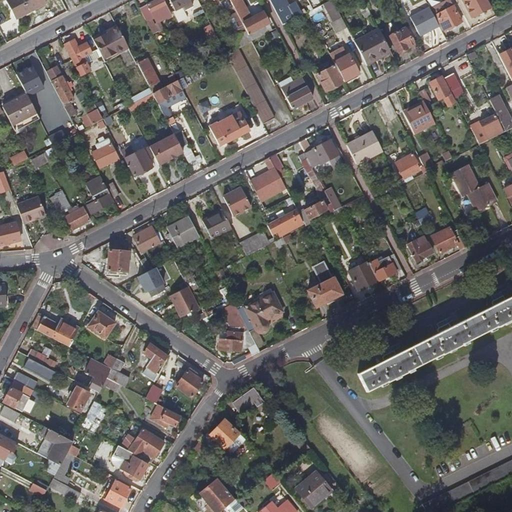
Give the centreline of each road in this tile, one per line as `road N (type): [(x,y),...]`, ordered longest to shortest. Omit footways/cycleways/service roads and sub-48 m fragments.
road 1 (residential): [(511,19),(54,258)]
road 2 (residential): [(225,383),(511,236)]
road 3 (residential): [(225,383),(54,258)]
road 4 (residential): [(225,383),(141,511)]
road 5 (residential): [(0,58),(112,0)]
